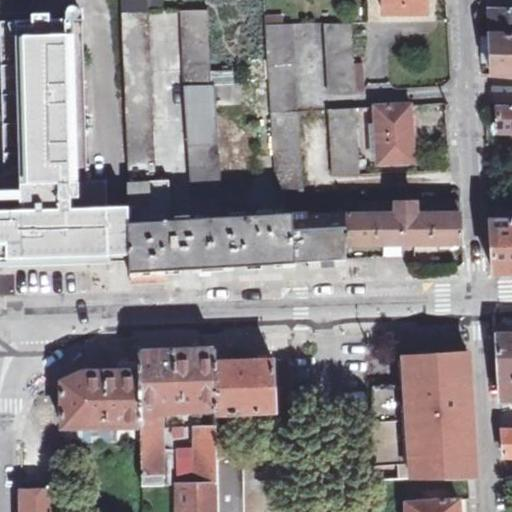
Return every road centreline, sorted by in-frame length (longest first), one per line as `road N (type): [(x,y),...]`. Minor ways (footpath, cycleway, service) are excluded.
road 1 (tertiary): [(478,294),(0,308)]
road 2 (residential): [(466,0),(478,294)]
road 3 (tertiary): [(0,308),(0,511)]
road 4 (residential): [(478,294),(486,467)]
